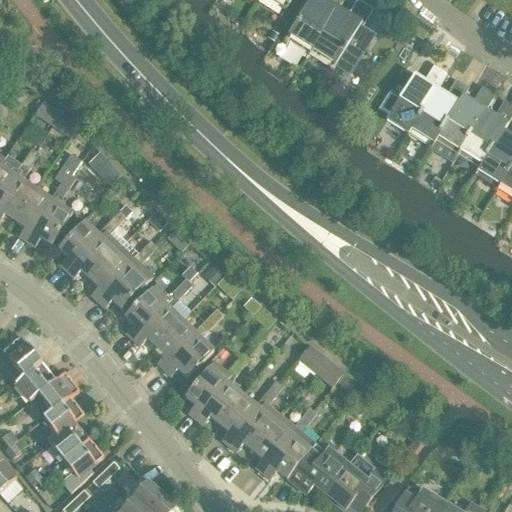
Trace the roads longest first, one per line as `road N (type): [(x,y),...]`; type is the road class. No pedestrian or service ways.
road 1 (secondary): [(387,285),(243,168),(139,71),(78,0)]
road 2 (residential): [(218,511),(26,287)]
road 3 (secondary): [(387,285),(511,389)]
road 4 (secondary): [(511,363),(387,285)]
